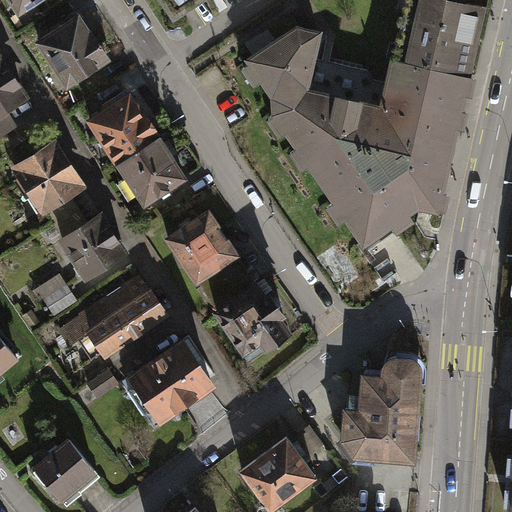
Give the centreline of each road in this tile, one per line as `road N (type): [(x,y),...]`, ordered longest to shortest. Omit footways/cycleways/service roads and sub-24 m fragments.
road 1 (residential): [(0,31),(253,415)]
road 2 (residential): [(114,0),(348,344)]
road 3 (tertiary): [(463,306),(511,74)]
road 4 (tertiary): [(447,511),(463,306)]
road 5 (residential): [(135,511),(253,415)]
road 6 (residential): [(348,344),(417,305),(463,306)]
